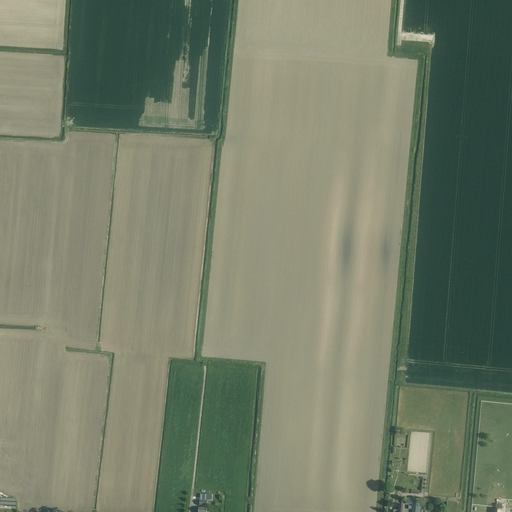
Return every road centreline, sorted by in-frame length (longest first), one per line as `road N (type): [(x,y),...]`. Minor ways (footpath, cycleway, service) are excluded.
road 1 (track): [(191,499),(204,366)]
road 2 (track): [(102,511),(117,387)]
